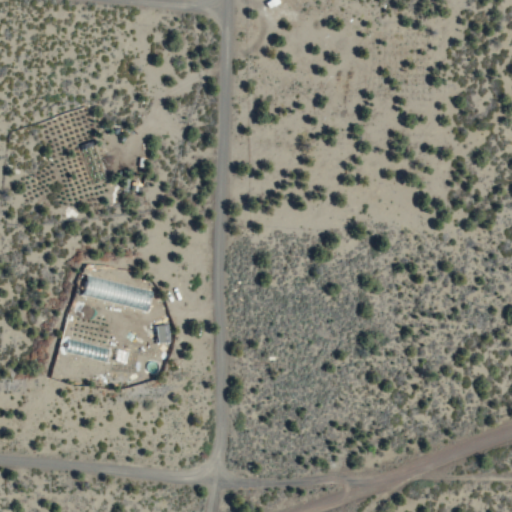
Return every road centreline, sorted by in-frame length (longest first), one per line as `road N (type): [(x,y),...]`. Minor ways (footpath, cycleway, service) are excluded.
road 1 (track): [(511,472),(217,476),(0,456)]
road 2 (residential): [(210,511),(217,476),(221,0)]
road 3 (residential): [(511,429),(297,511)]
road 4 (residential): [(511,490),(420,498),(390,511)]
